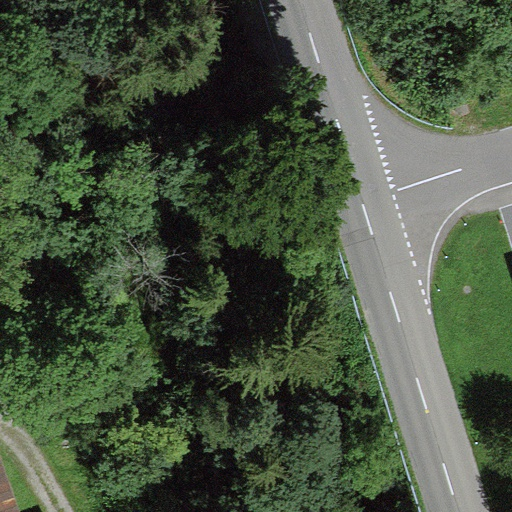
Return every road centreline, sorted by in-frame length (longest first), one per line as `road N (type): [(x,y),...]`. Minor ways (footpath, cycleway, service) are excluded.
road 1 (secondary): [(367,199),(461,511)]
road 2 (secondary): [(301,0),(367,199)]
road 3 (residential): [(511,156),(367,199)]
